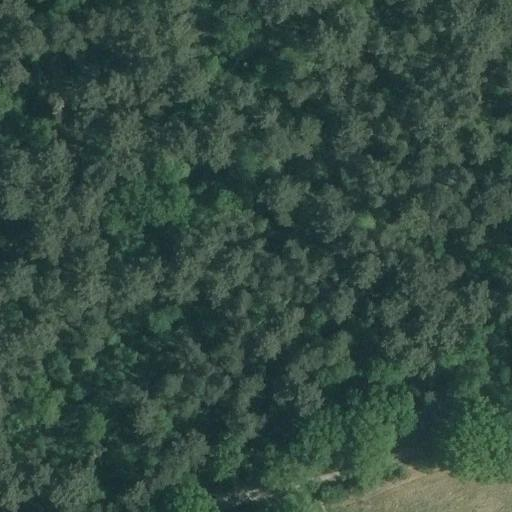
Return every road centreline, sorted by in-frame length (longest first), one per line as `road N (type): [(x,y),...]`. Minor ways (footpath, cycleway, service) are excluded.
road 1 (track): [(511,406),(310,466)]
road 2 (track): [(310,466),(167,511)]
